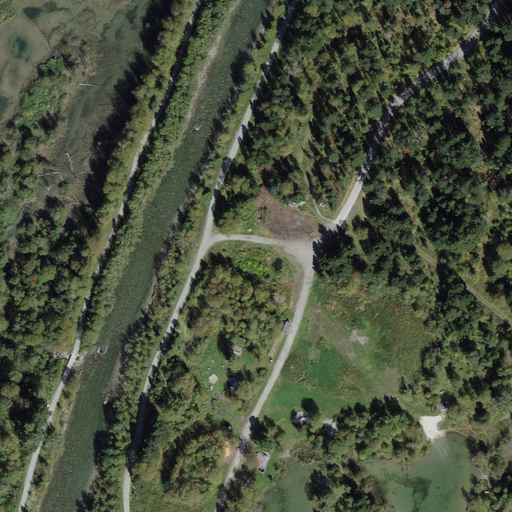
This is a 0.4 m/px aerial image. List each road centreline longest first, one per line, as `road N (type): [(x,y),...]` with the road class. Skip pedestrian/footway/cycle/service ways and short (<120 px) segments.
road 1 (track): [(129,511),(127,476),(146,391),(189,291),(217,188),(296,0)]
road 2 (track): [(500,0),(461,52),(393,106),(346,211),(317,252),(207,237)]
road 3 (track): [(317,252),(217,511)]
road 4 (track): [(346,211),(511,319)]
